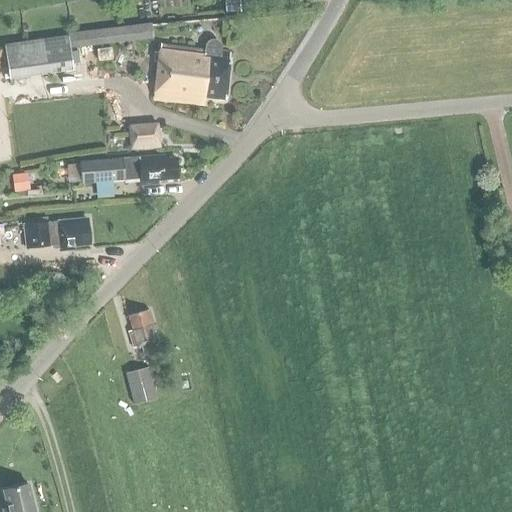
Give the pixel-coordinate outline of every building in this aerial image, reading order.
[(240,12),(239,0),(225,1),(226,13),(240,12)] [(2,47),(8,80),(73,71),(68,36),(2,47)] [(205,51),(160,45),(153,100),(202,105),(203,98),(225,101),(229,61),(228,61),(229,54),(219,52),(220,47),(216,42),(210,41),(205,45),(205,51)] [(129,132),(130,149),(158,147),(156,130),(129,132)] [(157,181),(177,179),(174,159),(164,160),(164,156),(123,159),(122,159),(79,163),(81,184),(124,180),(140,178),(140,186),(157,185),(157,181)] [(13,193),(28,191),(26,174),(11,176),(13,193)] [(72,246),(89,245),(87,223),(69,224),(69,221),(56,222),(56,223),(48,224),(48,223),(23,226),(26,249),(51,247),(50,245),(58,244),(59,251),(72,250),(72,246)] [(133,349),(141,347),(143,354),(151,352),(149,345),(157,342),(148,310),(128,316),(132,331),(128,332),(133,349)] [(125,373),(133,405),(155,399),(147,368),(125,373)] [(34,511),(28,486),(2,492),(7,511),(34,511)]
